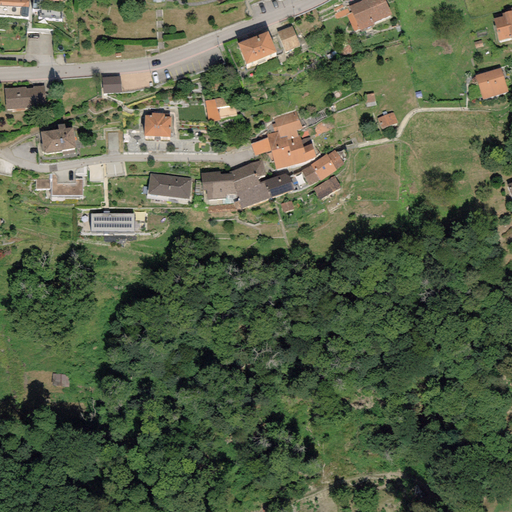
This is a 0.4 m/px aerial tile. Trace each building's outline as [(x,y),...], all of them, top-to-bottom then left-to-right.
[(29,1),(19,0),(0,0),(0,14),(28,17),(29,1)] [(63,0),(32,0),(32,9),(39,10),(39,17),(61,19),(63,0)] [(363,0),(349,6),(352,13),(347,15),(354,32),(360,29),(361,31),(374,26),(373,23),(391,15),(384,0),(363,0)] [(502,16),(493,18),(498,41),(511,37),(511,7),(511,8),(511,11),(502,13),(502,16)] [(292,26),(277,32),(285,52),(300,45),(292,26)] [(268,31),(237,43),(246,65),(276,52),(268,31)] [(481,41),(474,43),(475,49),(483,48),(481,41)] [(501,69),(475,76),(482,100),(508,92),(501,69)] [(118,76),(103,77),(104,90),(119,90),(118,76)] [(42,88),(6,91),(7,107),(43,104),(42,88)] [(224,98),(204,101),(207,122),(237,117),(235,105),(225,107),(224,98)] [(296,111),(274,119),(275,124),(271,125),(274,133),(278,131),(280,138),(286,136),(287,139),(299,136),(297,130),(302,128),(296,111)] [(394,112),(377,118),(381,129),(398,123),(394,112)] [(168,117),(148,116),(147,137),(168,137),(168,117)] [(71,127),(39,135),(44,155),(76,147),(71,127)] [(274,133),(267,134),(267,138),(271,150),(276,170),(306,162),(316,156),(309,137),(301,140),(299,136),(287,139),(286,136),(280,138),(278,131),(274,133)] [(267,138),(251,144),(255,156),(271,150),(267,138)] [(344,164),(334,150),(327,155),(326,154),(310,165),(320,179),(321,181),(344,164)] [(233,174),(233,183),(255,174),(257,176),(266,175),(263,160),(250,164),(230,171),(230,174),(233,174)] [(320,179),(310,165),(301,171),(310,186),(320,179)] [(221,172),(200,173),(203,191),(206,190),(207,200),(225,200),(226,195),(237,194),(233,183),(233,174),(230,174),(221,174),(221,172)] [(192,179),(150,173),(147,194),(189,199),(192,179)] [(260,184),(257,176),(255,174),(233,183),(237,194),(239,201),(241,209),(270,198),(264,182),(260,184)] [(285,174),(264,182),(270,198),(295,190),(290,176),(285,174)] [(341,187),(334,176),(313,189),(319,200),(341,187)] [(81,180),(37,181),(37,189),(52,188),(52,195),(82,194),(81,180)] [(234,204),(208,206),(208,214),(238,211),(241,209),(239,201),(235,202),(234,204)] [(134,213),(92,213),(92,233),(134,232),(134,213)]
